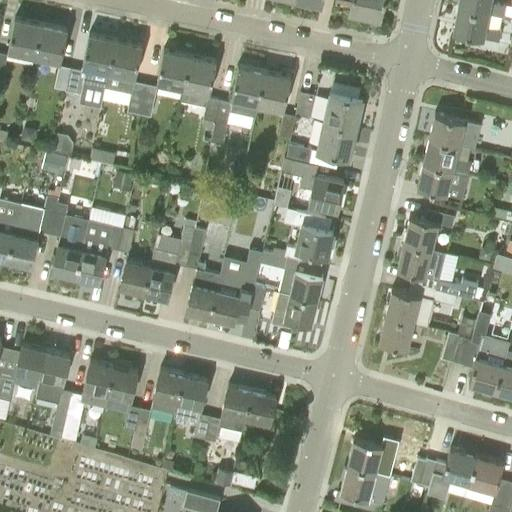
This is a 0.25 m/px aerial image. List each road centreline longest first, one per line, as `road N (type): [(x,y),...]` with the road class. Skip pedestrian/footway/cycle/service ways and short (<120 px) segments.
road 1 (residential): [(331,376),(0,300)]
road 2 (residential): [(397,64),(72,0)]
road 3 (residential): [(331,376),(397,64)]
road 4 (residential): [(511,425),(331,376)]
road 5 (residential): [(302,511),(331,376)]
